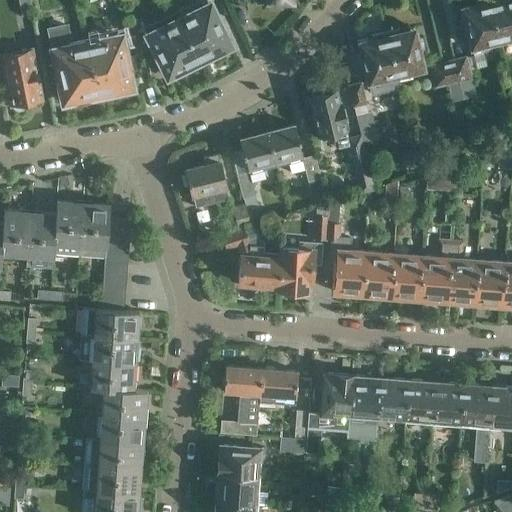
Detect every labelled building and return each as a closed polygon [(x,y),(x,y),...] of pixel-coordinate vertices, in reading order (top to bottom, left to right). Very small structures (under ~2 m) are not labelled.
[(18,0),(21,15),(32,13),(29,0),(18,0)] [(189,0),(190,2),(174,10),(199,60),(216,52),(214,49),(216,48),(216,46),(228,40),(208,0),(189,0)] [(471,47),(474,55),(483,53),(481,44),(498,40),(487,0),(475,0),(474,0),(475,4),(461,8),(471,47)] [(511,0),(487,0),(498,40),(511,36),(511,0)] [(174,10),(145,24),(141,17),(129,22),(141,52),(155,47),(167,70),(179,64),(180,66),(183,65),(184,68),(199,60),(174,10)] [(81,100),(99,96),(87,41),(72,44),(68,22),(47,27),(51,48),(54,48),(64,100),(80,96),(81,100)] [(104,38),(87,41),(99,96),(115,93),(115,89),(131,86),(121,34),(110,36),(108,28),(103,29),(104,38)] [(398,28),(385,31),(396,78),(414,73),(413,69),(422,67),(413,28),(399,32),(398,28)] [(368,80),(379,78),(380,82),(396,78),(385,31),(372,34),(373,38),(359,42),(368,80)] [(30,46),(2,51),(13,104),(14,106),(14,107),(16,108),(18,109),(20,109),(21,109),(23,108),(24,107),(25,104),(25,101),(40,98),(30,46)] [(453,59),(458,79),(462,97),(463,96),(463,98),(475,95),(469,68),(476,67),(473,54),(453,59)] [(453,59),(442,61),(446,82),(458,79),(453,59)] [(431,64),(436,86),(447,84),(446,82),(442,61),(431,64)] [(350,85),(357,115),(368,112),(361,82),(350,85)] [(334,138),(336,137),(338,147),(348,145),(343,124),(344,123),(339,103),(338,104),(335,91),(323,94),(322,90),(310,92),(311,97),(308,98),(317,137),(333,133),(334,138)] [(294,123),(267,129),(276,165),(288,162),(290,172),(305,168),(311,194),(314,193),(316,199),(322,197),(313,154),(303,157),(301,157),(300,154),(302,153),(294,123)] [(237,174),(239,182),(244,202),(243,202),(245,210),(259,206),(252,181),(265,178),(262,169),(276,165),(267,129),(239,137),(248,171),(237,174)] [(347,136),(359,192),(373,189),(361,133),(347,136)] [(205,163),(184,168),(194,207),(228,198),(218,160),(216,153),(204,157),(205,163)] [(485,163),(472,162),(471,175),(484,176),(485,163)] [(452,170),(439,169),(438,182),(450,184),(452,170)] [(81,200),(56,198),(52,251),(77,254),(81,200)] [(81,200),(77,254),(104,256),(105,249),(106,237),(116,238),(117,216),(107,216),(108,202),(81,200)] [(330,201),(298,211),(298,214),(315,215),(314,238),(326,239),(329,204),(330,201)] [(243,202),(232,205),(238,229),(244,228),(249,226),(245,210),(243,202)] [(333,289),(362,292),(366,250),(349,249),(350,237),(339,236),(340,222),(338,221),(339,205),(329,204),(326,239),(332,239),(331,256),(338,257),(337,262),(335,261),(333,289)] [(3,208),(2,221),(0,246),(0,251),(25,253),(28,210),(3,208)] [(55,212),(28,210),(25,253),(52,255),(52,251),(55,212)] [(129,217),(117,216),(116,238),(128,239),(129,217)] [(244,228),(238,229),(221,235),(226,248),(237,244),(240,253),(238,281),(260,282),(260,286),(277,288),(280,256),(263,255),(264,241),(257,236),(254,225),(244,228)] [(116,238),(106,237),(105,249),(127,251),(128,239),(116,238)] [(421,254),(418,296),(446,298),(451,238),(437,238),(436,255),(421,254)] [(451,238),(446,298),(474,300),(477,258),(462,257),(463,239),(451,238)] [(280,256),(277,288),(306,290),(307,280),(311,280),(313,241),(299,240),(298,247),(280,245),(280,256)] [(104,256),(104,260),(126,262),(127,251),(105,249),(104,256)] [(366,250),(362,292),(391,294),(394,252),(366,250)] [(394,252),(391,294),(418,296),(421,254),(394,252)] [(477,258),(474,300),(502,302),(505,261),(477,258)] [(104,260),(103,272),(125,274),(126,262),(104,260)] [(511,261),(505,261),(502,302),(511,302),(511,261)] [(103,272),(102,284),(124,286),(125,274),(103,272)] [(102,284),(101,296),(123,298),(124,286),(102,284)] [(37,297),(48,298),(49,289),(38,288),(37,297)] [(0,289),(0,298),(10,299),(10,290),(0,289)] [(49,289),(48,298),(60,299),(61,290),(49,289)] [(101,296),(100,307),(122,309),(123,298),(101,296)] [(94,307),(82,306),(80,333),(93,334),(136,337),(138,310),(122,309),(100,307),(94,307)] [(27,317),(26,329),(35,329),(36,317),(27,317)] [(35,329),(26,329),(25,341),(34,342),(35,329)] [(93,334),(91,360),(134,363),(136,337),(93,334)] [(134,363),(91,360),(89,386),(103,387),(132,388),(134,363)] [(224,364),(222,390),(239,391),(237,420),(221,419),(221,431),(256,434),(257,422),(260,393),(261,367),(224,364)] [(261,367),(260,393),(294,395),(296,370),(261,367)] [(23,368),(23,380),(32,381),(33,369),(23,368)] [(308,410),(305,450),(317,451),(319,428),(348,431),(349,411),(352,374),(323,371),(320,411),(308,410)] [(18,375),(5,374),(4,384),(18,385),(18,375)] [(352,374),(349,411),(364,412),(364,416),(376,417),(379,376),(352,374)] [(379,376),(376,417),(388,418),(388,414),(404,415),(407,378),(379,376)] [(407,378),(404,415),(420,416),(420,421),(432,421),(435,380),(407,378)] [(32,381),(23,380),(22,393),(31,394),(32,381)] [(435,380),(432,421),(444,422),(444,418),(461,420),(463,382),(435,380)] [(463,382),(461,420),(476,421),(473,460),(486,461),(487,449),(488,442),(488,426),(489,426),(492,384),(463,382)] [(511,385),(492,384),(489,426),(501,427),(501,423),(511,423),(511,385)] [(103,387),(101,412),(144,415),(146,389),(132,388),(103,387)] [(280,448),(290,449),(305,450),(308,410),(296,409),(294,437),(281,436),(280,448)] [(101,412),(99,438),(142,441),(144,415),(101,412)] [(11,419),(0,418),(0,427),(11,429),(11,419)] [(29,421),(20,420),(19,432),(28,433),(29,421)] [(28,433),(19,432),(18,445),(27,446),(28,433)] [(86,437),(84,463),(140,467),(142,441),(99,438),(86,437)] [(219,442),(217,470),(259,474),(261,456),(265,456),(266,447),(262,447),(262,446),(219,442)] [(81,489),(83,490),(83,489),(138,493),(140,467),(84,463),(81,489)] [(217,470),(215,498),(253,501),(253,503),(266,504),(267,491),(258,491),(259,474),(217,470)] [(0,486),(9,487),(9,473),(0,472),(0,486)] [(15,472),(14,484),(24,485),(24,473),(15,472)] [(511,480),(496,479),(496,492),(511,487),(511,480)] [(24,485),(14,484),(14,497),(23,498),(24,485)] [(327,486),(326,499),(344,501),(345,498),(345,487),(327,486)] [(345,486),(345,487),(345,498),(355,499),(356,487),(345,486)] [(136,511),(138,493),(83,489),(83,490),(81,511),(136,511)] [(502,510),(511,506),(511,491),(497,496),(502,510)] [(426,493),(414,492),(413,511),(424,511),(426,493)] [(436,511),(438,494),(426,493),(425,511),(429,511),(436,511)] [(399,498),(385,497),(384,509),(398,510),(399,498)] [(253,501),(215,498),(213,511),(251,511),(253,503),(253,501)]
